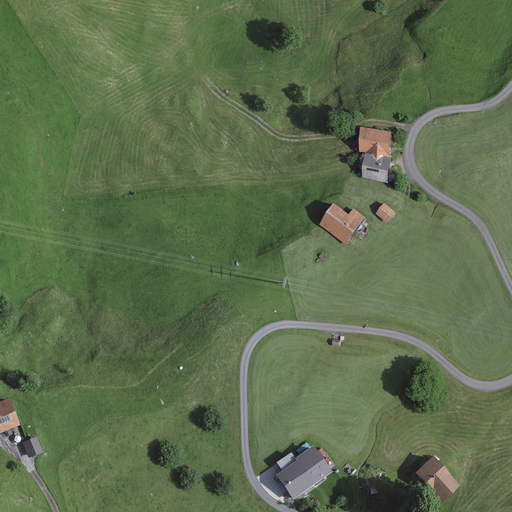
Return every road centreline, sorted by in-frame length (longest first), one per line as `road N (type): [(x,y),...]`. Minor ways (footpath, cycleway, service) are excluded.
road 1 (unclassified): [(511,378),(480,384),(418,339),(348,325),(295,319),(256,334),(242,371),(245,455),(253,484),(293,511)]
road 2 (unclassified): [(511,89),(431,114),(410,137),(411,167),(484,227),(511,283)]
